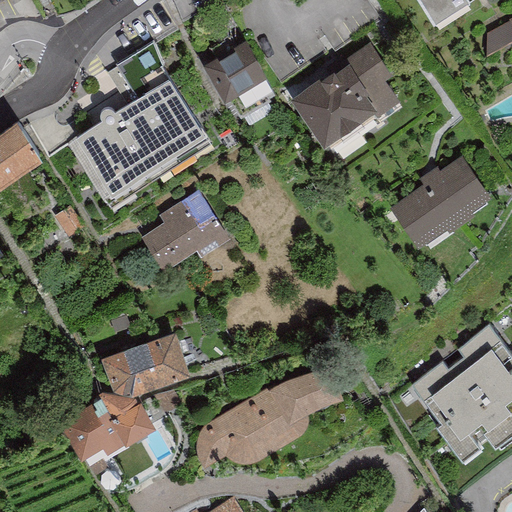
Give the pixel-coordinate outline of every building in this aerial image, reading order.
[(482,0),(414,0),(434,30),(482,0)] [(511,15),(480,34),(489,50),(511,37),(511,15)] [(203,58),(225,93),(237,86),(244,98),(272,81),(264,70),(266,69),(245,34),(203,58)] [(152,37),(116,60),(136,88),(168,65),(161,55),(163,54),(152,37)] [(390,66),(370,37),(349,51),(351,55),(337,65),(333,60),(290,90),(334,146),(397,102),(393,95),(398,92),(383,71),(390,66)] [(110,209),(213,139),(201,121),(204,119),(168,65),(136,88),(114,104),(113,102),(110,100),(106,100),(102,101),(100,104),(99,107),(100,110),(102,113),(74,129),(77,134),(65,142),(110,209)] [(0,119),(0,171),(39,145),(16,109),(0,119)] [(389,206),(417,246),(423,242),(426,246),(486,205),(483,201),(491,196),(462,155),(440,170),(437,166),(419,178),(422,183),(389,206)] [(39,188),(24,166),(2,182),(17,203),(39,188)] [(197,185),(159,211),(163,218),(142,233),(164,265),(196,243),(201,250),(229,231),(197,185)] [(85,220),(70,201),(54,213),(68,232),(85,220)] [(110,318),(117,342),(132,337),(125,314),(110,318)] [(442,355),(412,379),(439,413),(435,416),(462,449),(479,435),(482,438),(490,432),(497,440),(511,428),(511,390),(511,348),(488,319),(456,344),(466,357),(453,368),(442,355)] [(174,325),(102,352),(113,382),(131,386),(188,365),(174,325)] [(253,460),(259,457),(307,427),(308,418),(306,409),(343,391),(328,360),(287,374),(266,386),(207,420),(204,424),(201,428),(198,433),(197,438),(197,445),(198,451),(200,456),(202,460),(204,464),(225,451),(228,456),(233,459),(240,461),(246,461),(253,460)] [(140,392),(137,394),(135,389),(104,386),(93,394),(95,397),(58,420),(81,453),(83,453),(88,460),(127,437),(126,435),(155,417),(140,392)] [(188,511),(242,511),(232,495),(203,511),(199,511),(196,507),(188,511)] [(430,511),(423,502),(415,511),(430,511)]
